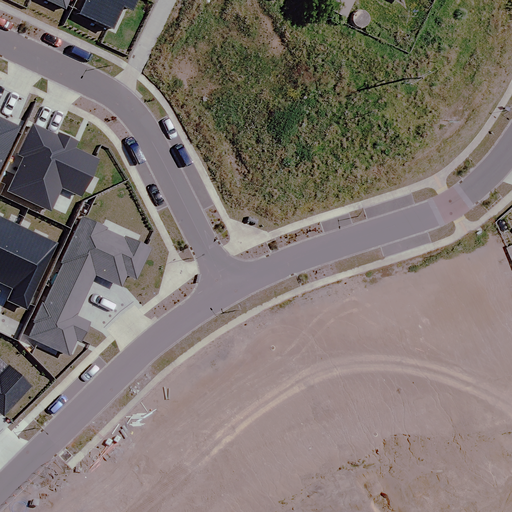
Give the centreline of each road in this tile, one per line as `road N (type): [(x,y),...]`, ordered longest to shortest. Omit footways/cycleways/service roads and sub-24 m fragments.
road 1 (residential): [(0,39),(122,101),(158,153),(224,289)]
road 2 (residential): [(511,147),(474,187),(425,217),(224,289)]
road 3 (residential): [(224,289),(148,346),(0,489)]
